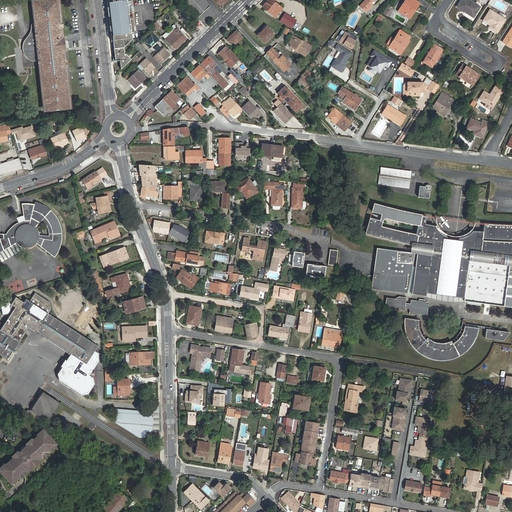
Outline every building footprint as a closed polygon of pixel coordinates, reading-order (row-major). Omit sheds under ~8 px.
[(63,37),(61,13),(59,13),(57,0),(34,0),(37,22),(32,22),(32,27),(32,31),(31,33),(25,41),(24,44),(24,48),(25,52),(27,56),(31,59),(34,61),(35,61),(39,61),(40,74),(43,74),(46,107),(50,107),(51,110),(68,108),(67,106),(71,105),(70,98),(68,98),(66,76),(68,75),(65,53),(63,53),(63,47),(64,47),(64,43),(62,43),(62,37),(63,37)] [(109,0),(110,2),(108,2),(113,42),(114,42),(115,49),(125,48),(133,39),(128,0),(109,0)] [(209,5),(204,0),(194,0),(188,7),(197,17),(209,5)] [(274,16),(282,8),(272,0),(268,0),(263,6),(274,16)] [(290,0),(275,0),(303,24),(308,17),(306,4),(290,0)] [(371,2),(372,0),(364,0),(359,6),(365,11),(372,4),(371,2)] [(411,8),(413,10),(418,3),(412,0),(403,0),(397,10),(406,16),(411,8)] [(466,12),(466,13),(472,17),(479,6),(469,0),(460,0),(457,5),(466,12)] [(504,19),(489,10),(482,20),(492,27),(491,29),(496,32),(504,19)] [(296,20),(284,14),(280,20),(291,27),(296,20)] [(156,30),(160,26),(156,22),(152,25),(156,30)] [(187,38),(177,27),(165,39),(175,49),(187,38)] [(264,30),(264,29),(257,35),(264,42),(273,33),(267,27),(264,30)] [(511,29),(510,33),(508,32),(501,42),(510,47),(511,43),(511,29)] [(234,39),(236,41),(241,36),(235,30),(225,39),(229,43),(232,40),(234,39)] [(401,48),(408,37),(399,31),(394,38),(388,47),(399,54),(402,49),(401,48)] [(350,35),(345,32),(340,41),(350,48),(355,41),(349,37),(350,35)] [(150,48),(157,41),(152,35),(144,42),(150,48)] [(311,46),(292,35),(287,42),(290,44),(289,46),(305,55),(311,46)] [(394,38),(391,36),(385,44),(388,47),(394,38)] [(409,38),(408,37),(401,48),(402,49),(409,38)] [(142,52),(146,48),(139,42),(136,45),(142,52)] [(344,63),(351,52),(338,43),(335,48),(341,51),(337,58),(336,58),(331,65),(341,71),(345,64),(344,63)] [(441,50),(433,45),(422,62),(430,67),(441,50)] [(226,46),(218,54),(230,67),(239,59),(226,46)] [(165,52),(167,51),(163,47),(154,56),(160,63),(168,56),(166,54),(165,52)] [(125,48),(115,49),(116,56),(114,56),(115,61),(121,61),(122,69),(132,58),(127,53),(126,54),(125,48)] [(271,48),(266,53),(283,71),(290,65),(281,56),(280,57),(271,48)] [(392,62),(375,51),(372,55),(373,56),(371,60),(374,62),(371,66),(369,70),(375,74),(377,71),(379,72),(381,68),(382,69),(385,65),(388,68),(392,62)] [(223,88),(228,83),(219,73),(213,68),(217,64),(209,56),(201,64),(209,72),(208,72),(223,88)] [(148,74),(155,67),(146,58),(139,64),(148,74)] [(213,68),(219,73),(222,70),(217,64),(213,68)] [(415,71),(404,64),(400,69),(412,77),(415,71)] [(478,74),(461,64),(455,74),(471,85),(478,74)] [(208,75),(199,65),(190,73),(198,80),(204,75),(206,77),(208,75)] [(125,78),(135,88),(145,77),(136,68),(125,78)] [(238,74),(233,68),(229,71),(235,77),(238,74)] [(243,85),(246,82),(239,74),(235,77),(243,85)] [(199,88),(195,83),(193,84),(186,77),(177,85),(184,93),(192,86),(194,88),(196,91),(199,88)] [(307,88),(310,83),(304,78),(300,83),(307,88)] [(421,93),(421,92),(406,90),(406,81),(405,81),(402,83),(402,94),(418,95),(421,93)] [(439,85),(431,81),(428,87),(422,83),(406,81),(406,90),(421,92),(421,88),(427,89),(434,93),(439,85)] [(192,86),(184,93),(187,96),(194,88),(192,86)] [(304,106),(285,87),(278,93),(296,113),(304,106)] [(487,95),(488,94),(483,91),(479,99),(492,107),(502,91),(494,87),(489,95),(488,96),(487,95)] [(355,111),(362,100),(343,89),(339,94),(346,99),(343,103),(355,111)] [(172,90),(163,98),(168,103),(169,103),(174,109),(180,104),(177,101),(176,102),(175,101),(179,97),(172,90)] [(446,100),(448,97),(441,92),(432,107),(438,111),(438,110),(444,113),(447,109),(446,108),(450,102),(446,100)] [(401,99),(394,95),(391,100),(397,104),(401,99)] [(241,108),(240,107),(235,102),(230,97),(222,105),(223,106),(230,113),(233,116),(241,108)] [(155,106),(163,114),(168,109),(166,106),(168,103),(163,98),(155,106)] [(240,107),(241,108),(246,113),(249,117),(252,115),(251,113),(253,112),(254,113),(256,115),(258,115),(261,113),(248,100),(240,107)] [(194,105),(201,112),(202,111),(205,109),(197,102),(194,105)] [(293,116),(281,104),(274,111),(277,114),(278,114),(279,115),(278,116),(285,123),(293,116)] [(389,117),(389,118),(400,125),(406,116),(388,104),(385,109),(386,110),(384,113),(389,117)] [(189,120),(193,115),(188,110),(189,109),(186,106),(180,111),(189,120)] [(220,109),(227,116),(230,113),(223,106),(220,109)] [(188,110),(193,115),(196,113),(190,107),(189,109),(188,110)] [(334,108),(327,117),(340,127),(347,118),(334,108)] [(485,129),(486,129),(488,126),(471,119),(467,128),(474,131),(477,132),(475,135),(482,138),(484,134),(483,134),(485,129)] [(0,141),(7,141),(6,131),(10,130),(8,125),(0,125),(0,141)] [(34,135),(31,125),(22,129),(21,127),(15,129),(19,141),(34,135)] [(57,136),(50,139),(54,148),(68,142),(63,133),(65,132),(63,128),(55,132),(57,136)] [(170,128),(163,129),(163,144),(174,144),(174,133),(170,133),(170,128)] [(189,135),(187,128),(178,128),(179,134),(182,134),(182,136),(183,135),(183,136),(189,135)] [(230,138),(219,138),(219,165),(229,165),(230,138)] [(243,142),(235,142),(235,156),(240,157),(244,154),(250,155),(251,143),(246,143),(246,146),(243,146),(243,142)] [(42,145),(28,150),(31,159),(45,155),(42,145)] [(261,145),(260,155),(281,157),(282,147),(261,145)] [(175,146),(163,147),(163,159),(180,158),(180,151),(175,151),(175,146)] [(206,160),(206,157),(201,157),(201,149),(184,149),(184,163),(206,163),(206,160)] [(0,176),(22,169),(19,158),(14,160),(13,159),(7,160),(8,162),(1,164),(1,163),(0,162),(0,176)] [(139,164),(140,175),(141,175),(146,175),(148,174),(154,174),(154,165),(139,164)] [(413,170),(382,166),(380,183),(411,187),(413,170)] [(82,180),(88,189),(101,180),(106,176),(101,168),(95,173),(95,171),(82,180)] [(152,186),(151,180),(149,180),(148,174),(146,175),(141,175),(142,187),(152,186)] [(248,178),(236,186),(240,192),(241,191),(245,196),(251,192),(252,194),(256,191),(255,188),(256,187),(253,183),(252,183),(248,178)] [(190,187),(190,200),(201,201),(201,187),(198,187),(198,181),(187,181),(187,187),(190,187)] [(163,186),(163,199),(168,199),(168,197),(178,196),(182,197),(182,182),(179,182),(179,187),(163,186)] [(226,182),(216,182),(211,182),(211,191),(220,191),(225,192),(225,190),(226,182)] [(264,182),(263,188),(271,189),(270,205),(272,205),(271,207),(273,209),(278,209),(279,208),(279,205),(280,205),(281,190),(283,190),(283,185),(274,185),(274,182),(264,182)] [(426,186),(421,185),(419,196),(429,197),(430,191),(432,191),(432,190),(433,189),(434,188),(434,187),(433,185),(432,185),(431,184),(430,184),(429,184),(427,184),(427,185),(426,186)] [(158,191),(155,191),(155,186),(152,186),(142,187),(141,187),(140,196),(145,200),(146,196),(157,197),(158,191)] [(301,189),(292,188),(291,207),(301,208),(301,201),(301,189)] [(223,208),(229,209),(230,190),(225,190),(225,192),(220,191),(220,194),(223,194),(223,208)] [(97,199),(100,214),(111,212),(113,211),(111,201),(112,200),(110,192),(104,193),(105,197),(97,199)] [(372,287),(421,294),(425,295),(426,291),(436,293),(436,291),(454,294),(453,295),(463,297),(463,299),(470,300),(511,305),(511,264),(468,259),(470,248),(511,253),(511,222),(505,223),(494,222),(484,221),(483,230),(473,229),(472,230),(470,232),(468,233),(467,234),(465,235),(464,235),(461,236),(459,236),(459,238),(453,237),(446,236),(446,235),(444,234),(442,233),(440,231),(438,229),(436,227),(434,224),(424,222),(426,214),(409,211),(391,206),(373,201),(371,210),(380,212),(380,215),(417,224),(415,233),(380,225),(381,219),(369,216),(364,232),(387,238),(410,243),(420,245),(432,246),(431,254),(409,251),(376,246),(372,287)] [(36,243),(54,257),(55,254),(58,248),(60,242),(61,236),(60,229),(58,223),(55,217),(51,212),(47,208),(41,204),(34,202),(33,204),(27,204),(21,204),(23,222),(20,223),(16,225),(12,228),(11,229),(6,235),(0,234),(0,260),(25,244),(26,245),(28,245),(29,245),(31,244),(32,243),(33,242),(35,240),(38,241),(36,243)] [(168,234),(170,226),(166,225),(167,223),(154,221),(153,230),(154,232),(168,234)] [(114,222),(91,232),(96,243),(101,241),(100,239),(109,235),(110,239),(120,235),(114,222)] [(174,225),(169,233),(183,242),(187,235),(189,232),(179,226),(179,227),(176,225),(174,225)] [(208,233),(207,243),(224,246),(225,235),(208,233)] [(256,248),(256,246),(250,246),(251,239),(245,238),(243,252),(248,253),(249,250),(255,251),(254,260),(264,262),(267,241),(259,240),(258,247),(258,248),(256,248)] [(410,243),(409,251),(431,254),(432,246),(420,245),(410,243)] [(126,248),(101,258),(105,268),(121,261),(129,258),(126,248)] [(287,250),(276,248),(272,264),(274,267),(278,268),(279,264),(284,265),(287,250)] [(511,264),(511,253),(470,248),(468,259),(511,264)] [(336,266),(338,251),(330,250),(328,265),(336,266)] [(172,253),(171,260),(201,265),(202,258),(198,258),(199,253),(190,252),(190,253),(190,255),(177,253),(176,254),(172,253)] [(306,276),(315,277),(317,267),(313,266),(313,265),(307,264),(306,276)] [(317,267),(315,277),(324,278),(326,267),(321,266),(320,267),(317,267)] [(193,277),(183,269),(177,277),(181,280),(182,279),(189,284),(188,286),(191,289),(199,278),(195,275),(193,277)] [(132,289),(127,274),(112,278),(113,283),(117,281),(118,288),(105,292),(106,297),(132,289)] [(217,284),(215,283),(210,282),(209,291),(225,294),(227,284),(217,282),(217,284)] [(259,289),(242,286),(240,296),(257,299),(259,289)] [(294,289),(275,286),(273,296),(292,300),(294,289)] [(344,300),(345,293),(338,291),(337,299),(344,300)] [(461,301),(470,300),(463,299),(463,297),(453,295),(454,294),(436,291),(436,293),(426,291),(425,295),(421,294),(432,298),(441,300),(452,301),(461,301)] [(0,324),(0,354),(6,358),(25,327),(67,353),(56,371),(58,377),(80,392),(87,390),(92,382),(90,376),(86,374),(96,359),(95,351),(91,348),(94,344),(44,312),(47,308),(46,302),(31,292),(25,301),(22,299),(20,302),(12,297),(6,306),(9,310),(0,324)] [(395,298),(386,297),(385,308),(389,309),(391,312),(397,310),(404,310),(405,307),(409,308),(409,312),(427,314),(428,302),(410,299),(410,303),(405,303),(406,297),(399,296),(395,298)] [(143,297),(124,302),(127,313),(146,308),(143,297)] [(199,324),(201,308),(189,306),(188,313),(189,314),(187,322),(199,324)] [(77,326),(85,331),(97,314),(88,308),(77,326)] [(301,311),(298,330),(308,331),(312,312),(311,312),(305,311),(301,311)] [(294,326),(296,316),(287,314),(285,324),(284,324),(283,328),(270,325),(269,335),(287,338),(289,325),(294,326)] [(233,319),(217,316),(215,331),(230,334),(233,319)] [(455,341),(452,343),(451,340),(448,341),(445,342),(443,342),(440,342),(438,342),(435,342),(432,340),(429,339),(427,337),(425,339),(423,337),(421,334),(419,331),(418,327),(418,323),(418,319),(404,317),(403,322),(403,325),(404,329),(405,334),(408,340),(412,346),(415,349),(418,352),(424,356),(429,358),(435,360),(443,360),(448,359),(454,358),(459,356),(462,354),(466,350),(470,346),(473,342),(475,338),(477,334),(478,331),(478,327),(464,325),(464,327),(463,329),(462,333),(460,336),(458,339),(455,341)] [(247,338),(256,336),(257,326),(256,322),(244,325),(247,338)] [(146,336),(146,325),(123,327),(123,341),(142,340),(142,336),(146,336)] [(322,344),(327,345),(329,330),(331,331),(332,328),(325,327),(322,344)] [(327,345),(339,347),(342,330),(332,328),(331,331),(329,330),(327,345)] [(510,331),(486,328),(485,337),(503,340),(510,331)] [(199,346),(192,344),(190,352),(193,353),(194,353),(194,356),(192,357),(190,368),(199,370),(201,360),(206,357),(209,357),(211,348),(204,347),(201,348),(199,346)] [(225,350),(218,349),(216,360),(223,361),(225,350)] [(243,350),(233,349),(231,361),(231,365),(235,365),(241,366),(243,350)] [(130,352),(131,365),(150,364),(150,352),(130,352)] [(241,366),(235,365),(234,369),(236,369),(236,372),(251,374),(252,368),(241,366)] [(325,368),(314,365),(311,379),(322,381),(325,368)] [(129,378),(117,378),(117,386),(114,386),(114,394),(128,394),(130,394),(129,378)] [(399,392),(409,393),(410,394),(412,380),(401,378),(399,392)] [(268,394),(268,393),(270,383),(261,381),(257,398),(263,399),(263,401),(267,402),(269,395),(268,394)] [(355,405),(356,400),(357,391),(363,392),(364,387),(347,384),(344,398),(346,399),(344,409),(355,411),(356,405),(355,405)] [(214,393),(213,393),(212,405),(226,405),(227,394),(221,394),(221,389),(214,388),(214,393)] [(419,400),(428,402),(428,406),(434,407),(437,391),(430,389),(430,391),(421,389),(419,400)] [(396,400),(407,402),(409,393),(399,392),(397,391),(396,400)] [(26,412),(25,418),(38,421),(40,415),(48,419),(57,402),(40,393),(29,412),(26,412)] [(271,394),(268,393),(268,394),(269,395),(267,402),(263,401),(263,402),(269,403),(271,394)] [(300,408),(300,409),(308,410),(310,397),(295,395),(293,407),(300,408)] [(288,407),(281,406),(279,415),(286,416),(288,407)] [(241,416),(241,410),(228,407),(226,414),(234,415),(235,415),(241,416)] [(406,409),(395,407),(393,415),(394,416),(405,417),(406,409)] [(118,412),(117,422),(150,438),(155,438),(155,433),(155,415),(118,412)] [(197,413),(189,412),(188,424),(196,425),(197,413)] [(405,417),(394,416),(392,429),(404,431),(406,418),(405,417)] [(431,419),(416,417),(415,424),(419,425),(418,431),(420,432),(419,436),(428,438),(431,419)] [(319,423),(304,420),(303,429),(318,432),(319,423)] [(318,432),(303,429),(301,439),(316,441),(318,432)] [(0,468),(0,469),(10,481),(16,476),(18,478),(51,449),(49,447),(55,442),(44,430),(38,435),(39,435),(6,464),(5,464),(0,468)] [(339,441),(338,447),(348,449),(350,437),(338,435),(337,440),(339,441)] [(428,438),(419,436),(419,441),(416,440),(415,447),(411,446),(410,454),(425,456),(428,438)] [(366,437),(364,448),(377,450),(379,439),(366,437)] [(302,448),(313,451),(314,451),(316,441),(301,439),(299,448),(302,448)] [(195,455),(207,457),(208,447),(209,443),(198,441),(195,455)] [(394,441),(391,458),(397,459),(400,442),(394,441)] [(228,449),(228,447),(228,445),(221,443),(218,461),(229,463),(230,450),(228,449)] [(237,443),(233,464),(243,466),(247,445),(237,443)] [(299,463),(310,465),(310,464),(311,459),(312,454),(313,451),(302,448),(301,454),(299,462),(299,463)] [(286,458),(273,456),(270,470),(280,472),(282,460),(286,461),(286,458)] [(267,470),(269,460),(267,460),(261,458),(255,457),(253,467),(267,470)] [(340,481),(349,483),(351,474),(343,473),(331,471),(330,479),(334,480),(334,482),(339,483),(340,481)] [(476,499),(480,499),(482,484),(477,484),(479,473),(467,471),(466,477),(468,480),(467,483),(465,485),(464,489),(469,490),(470,488),(473,489),(473,491),(477,491),(476,499)] [(361,473),(361,475),(359,487),(369,488),(371,474),(361,473)] [(351,474),(349,483),(349,485),(359,487),(361,475),(351,474)] [(391,478),(381,476),(379,488),(383,489),(383,491),(391,492),(394,479),(390,479),(391,478)] [(229,481),(224,481),(220,485),(227,492),(233,486),(229,481)] [(422,483),(406,481),(405,489),(420,492),(422,483)] [(439,495),(441,486),(442,482),(433,481),(432,485),(425,483),(423,494),(430,495),(431,494),(439,495)] [(205,497),(192,484),(184,492),(200,509),(206,503),(203,499),(205,497)] [(439,495),(448,497),(450,488),(441,486),(439,495)] [(511,486),(504,486),(503,495),(504,496),(511,497),(511,486)] [(101,511),(102,511),(117,511),(128,499),(118,491),(101,511)] [(252,499),(244,491),(239,496),(235,492),(214,511),(234,511),(245,502),(249,506),(251,504),(249,502),(252,499)] [(292,511),(296,511),(300,505),(287,492),(280,499),(292,511)] [(315,493),(314,498),(313,505),(323,509),(325,495),(315,493)] [(485,503),(497,506),(497,504),(499,497),(487,494),(485,503)] [(327,511),(329,511),(337,511),(337,510),(339,502),(339,499),(330,497),(327,511)]
